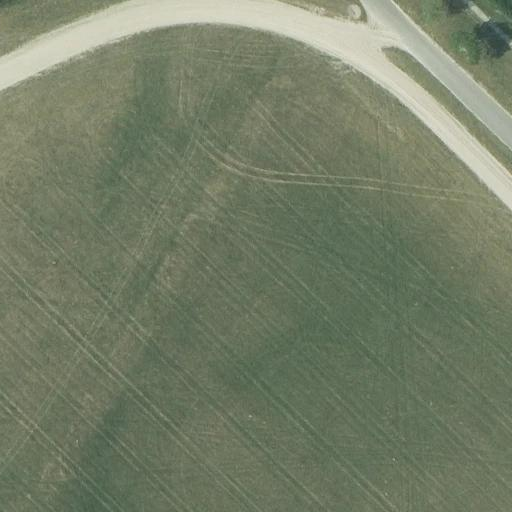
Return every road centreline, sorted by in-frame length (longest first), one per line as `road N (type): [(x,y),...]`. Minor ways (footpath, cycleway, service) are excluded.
road 1 (track): [(0,83),(149,16),(205,3),(269,10),(352,40)]
road 2 (track): [(511,200),(352,40)]
